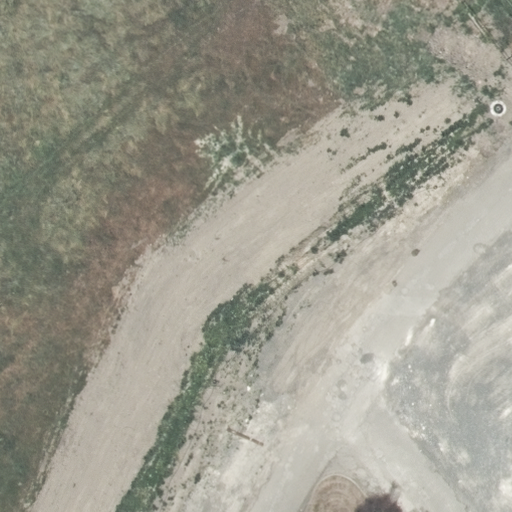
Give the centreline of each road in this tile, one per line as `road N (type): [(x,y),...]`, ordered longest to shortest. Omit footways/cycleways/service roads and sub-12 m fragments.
road 1 (unknown): [(452,511),(352,395),(282,511)]
road 2 (unknown): [(511,185),(399,321),(352,395)]
